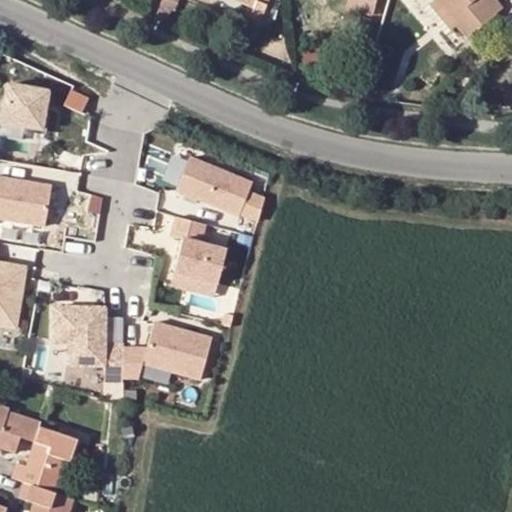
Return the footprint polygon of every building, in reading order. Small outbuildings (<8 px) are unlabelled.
[(160,0),(153,18),(167,24),(176,0),(232,0),(252,7),(246,22),(259,27),(268,0),(160,0)] [(348,0),(347,10),(376,15),(378,0),(348,0)] [(447,28),(455,22),(436,0),(430,0),(426,3),(447,28)] [(436,0),(455,22),(467,37),(494,15),(481,0),(436,0)] [(499,10),(490,0),(481,0),(494,15),(499,10)] [(253,41),(259,27),(246,22),(241,36),(253,41)] [(48,97),(7,90),(1,124),(41,131),(48,97)] [(89,100),(72,92),(65,107),(82,115),(89,100)] [(178,185),(187,157),(172,152),(163,181),(178,185)] [(251,188),(189,162),(175,195),(237,221),(239,219),(258,224),(264,202),(247,197),(251,188)] [(50,189),(0,179),(0,220),(43,229),(50,189)] [(206,227),(176,219),(171,238),(182,241),(174,273),(216,285),(226,253),(200,246),(206,227)] [(0,326),(13,329),(24,269),(0,264),(0,326)] [(104,312),(53,311),(53,360),(103,361),(103,384),(121,384),(121,381),(122,348),(122,345),(103,345),(104,312)] [(146,349),(122,348),(121,381),(137,379),(141,364),(199,380),(211,339),(153,323),(146,349)] [(30,373),(21,371),(19,381),(28,384),(30,373)] [(66,511),(71,500),(74,491),(63,487),(60,497),(53,494),(65,461),(68,462),(75,441),(36,429),(38,424),(6,413),(7,409),(0,406),(0,449),(13,454),(19,438),(32,443),(23,467),(15,464),(9,479),(23,483),(17,499),(32,504),(28,511),(3,511),(4,510),(0,508),(0,511),(66,511)] [(93,446),(92,459),(100,460),(101,446),(93,446)] [(84,502),(95,503),(96,492),(85,492),(84,502)]
